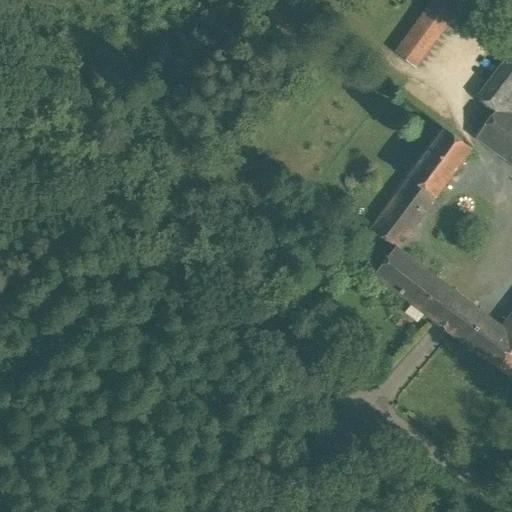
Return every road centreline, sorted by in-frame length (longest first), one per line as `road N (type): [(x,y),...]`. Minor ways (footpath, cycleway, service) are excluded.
road 1 (residential): [(511,508),(0,150)]
road 2 (track): [(264,511),(371,410)]
